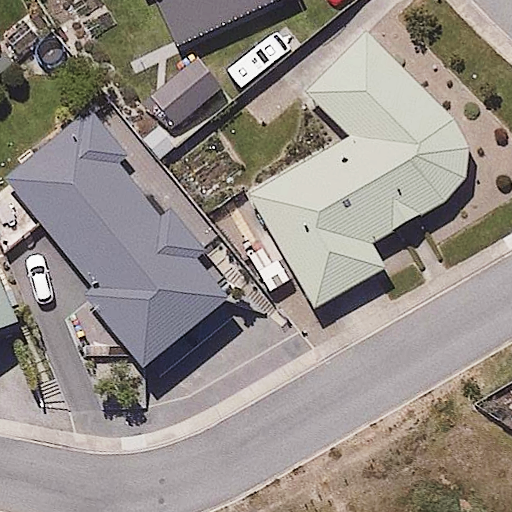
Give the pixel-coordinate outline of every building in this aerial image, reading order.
[(149,0),(173,48),(269,0),(149,0)] [(465,127),(451,106),(371,21),(297,66),(339,134),(242,193),(254,212),(233,225),(274,292),(300,277),(320,311),(394,266),(380,243),(455,197),(461,189),(470,169),(471,148),(465,127)] [(192,56),(147,98),(173,127),(219,85),(192,56)] [(97,111),(12,174),(152,364),(239,299),(206,254),(224,241),(193,198),(172,213),(97,111)] [(39,236),(8,247),(26,298),(57,286),(39,236)] [(0,329),(27,317),(0,254),(0,329)]
